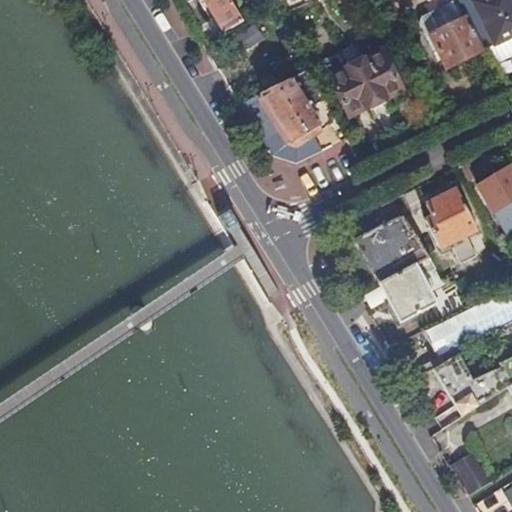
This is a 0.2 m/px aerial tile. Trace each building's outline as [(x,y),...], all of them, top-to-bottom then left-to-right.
[(205,0),(225,32),(243,22),(229,0),(205,0)] [(265,0),(263,1),(268,11),(277,7),(273,0),(265,0)] [(511,0),(483,0),(475,4),(482,18),(496,46),(511,38),(511,0)] [(431,35),(458,21),(452,15),(445,2),(437,6),(438,8),(421,17),(419,22),(433,51),(438,49),(431,35)] [(448,69),(484,51),(471,24),(467,17),(458,21),(431,35),(438,49),(448,69)] [(471,24),(484,51),(488,49),(496,65),(511,57),(511,38),(496,46),(482,18),(471,24)] [(347,68),(330,77),(351,117),(403,91),(384,51),(366,59),(364,57),(358,54),(348,59),(346,66),(347,68)] [(323,63),(330,77),(347,68),(346,66),(348,59),(345,52),(323,63)] [(313,70),(242,105),(240,106),(259,136),(272,159),(297,165),(307,160),(297,141),(336,117),(313,70)] [(511,167),(478,188),(494,214),(511,203),(511,167)] [(479,230),(459,189),(428,205),(435,218),(428,221),(441,248),(451,243),(461,264),(478,257),(467,235),(479,230)] [(403,217),(402,218),(355,241),(381,283),(430,258),(403,217)] [(430,258),(381,283),(402,322),(436,303),(422,277),(435,269),(430,258)] [(511,287),(470,308),(424,332),(438,359),(511,322),(511,356),(500,363),(502,367),(471,383),(456,358),(439,368),(467,415),(511,386),(511,287)] [(473,458),(452,471),(469,499),(490,486),(473,458)] [(496,489),(472,504),(476,511),(498,511),(507,507),(496,489)]
